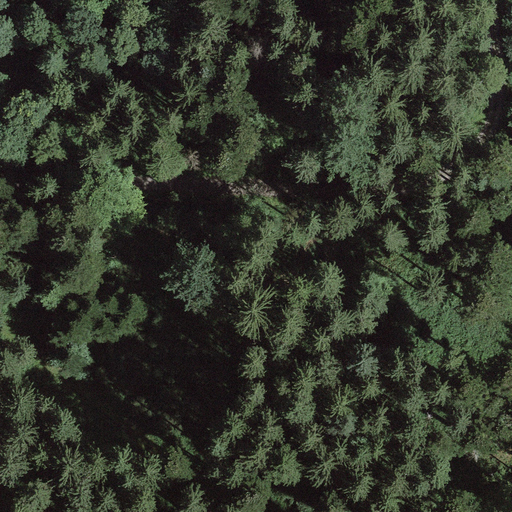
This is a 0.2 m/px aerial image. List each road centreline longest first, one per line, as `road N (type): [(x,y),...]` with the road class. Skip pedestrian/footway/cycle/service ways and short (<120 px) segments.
road 1 (track): [(489,0),(495,119),(485,143),(428,183),(396,192),(0,183)]
road 2 (track): [(0,322),(65,381),(246,511)]
